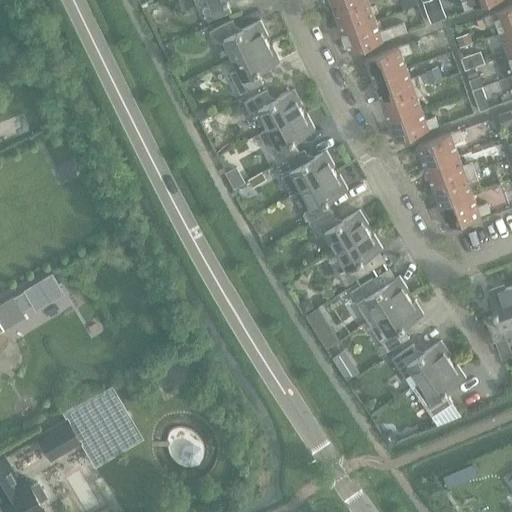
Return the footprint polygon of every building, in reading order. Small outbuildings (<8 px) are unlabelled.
[(231,12),(227,0),(210,0),(212,5),(203,8),(207,20),(231,12)] [(330,0),(335,11),(364,0),(330,0)] [(364,0),(335,11),(342,31),(375,19),(368,0),(364,0)] [(402,0),(405,8),(417,4),(415,0),(402,0)] [(465,10),(492,0),(463,0),(461,1),(465,10)] [(497,21),(501,33),(511,28),(511,5),(484,15),(487,25),(497,21)] [(439,8),(427,12),(431,23),(443,18),(439,8)] [(350,52),(392,36),(405,32),(401,23),(379,30),(375,19),(342,31),(350,52)] [(225,38),(234,58),(270,40),(260,20),(238,31),(233,20),(210,31),(216,43),(225,38)] [(508,53),(511,51),(511,28),(501,33),(508,53)] [(470,32),(456,37),(459,47),(473,42),(470,32)] [(263,82),(258,71),(280,60),(270,40),(234,58),(239,68),(230,73),(240,93),(263,82)] [(366,58),(373,79),(406,67),(402,55),(412,52),(408,43),(366,58)] [(480,51),(461,58),(465,69),(484,62),(480,51)] [(381,99),(423,84),(423,82),(429,80),(426,72),(410,78),(406,67),(373,79),(381,99)] [(475,67),(466,70),(469,79),(478,76),(475,67)] [(438,68),(427,72),(430,81),(442,77),(438,68)] [(381,99),(388,119),(421,107),(417,96),(427,93),(423,84),(381,99)] [(490,107),(482,86),(472,89),(472,90),(477,103),(480,110),(490,107)] [(250,113),(259,108),(269,128),(260,132),(305,109),(294,89),(272,101),(267,90),(244,101),(250,113)] [(421,107),(388,119),(396,140),(438,125),(435,115),(425,119),(421,107)] [(270,151),(277,163),(299,151),(293,140),(315,129),(305,109),(260,132),(261,133),(262,133),(271,151),(270,151)] [(501,124),(511,120),(511,112),(511,111),(498,115),(501,124)] [(418,145),(425,165),(458,153),(454,142),(463,138),(460,129),(418,145)] [(292,170),(302,189),(337,170),(326,150),(304,162),(299,151),(277,163),(283,175),(292,170)] [(425,165),(433,186),(475,170),(472,161),(462,164),(458,153),(425,165)] [(332,212),(326,201),(348,189),(337,170),(302,189),(312,208),(304,212),(311,224),(332,212)] [(433,186),(440,206),(473,194),(469,183),(478,180),(475,170),(433,186)] [(255,186),(267,179),(262,171),(250,177),(255,186)] [(477,205),(473,194),(440,206),(447,227),(490,211),(487,202),(477,205)] [(338,222),(332,212),(311,224),(317,236),(326,231),(337,249),(371,229),(360,210),(338,222)] [(361,261),(382,248),(371,229),(337,249),(348,268),(339,273),(346,284),(368,271),(361,261)] [(511,262),(487,271),(493,287),(511,279),(511,262)] [(358,302),(370,321),(411,294),(399,275),(378,289),(372,278),(350,292),(357,303),(358,302)] [(494,342),(511,334),(511,289),(510,283),(489,290),(497,313),(485,318),(494,342)] [(409,337),(402,326),(423,313),(411,294),(370,321),(381,339),(388,350),(409,337)] [(12,297),(0,304),(0,319),(4,327),(24,315),(12,297)] [(321,305),(307,313),(328,347),(341,339),(321,305)] [(414,385),(420,381),(453,359),(441,340),(420,354),(413,344),(393,358),(405,377),(414,371),(420,381),(412,386),(412,387),(414,385)] [(453,359),(420,381),(414,385),(412,387),(432,416),(452,401),(445,391),(466,377),(453,359)] [(355,364),(342,372),(347,379),(359,371),(355,364)] [(91,428),(111,416),(101,399),(81,411),(91,428)] [(50,457),(79,440),(67,419),(38,436),(50,457)] [(389,430),(383,434),(389,444),(399,440),(394,432),(389,430)] [(46,495),(38,481),(30,486),(24,475),(17,479),(4,456),(0,458),(0,511),(25,511),(41,503),(39,500),(46,495)]
